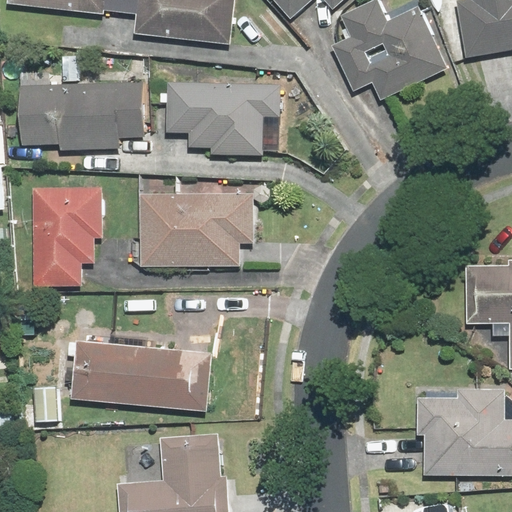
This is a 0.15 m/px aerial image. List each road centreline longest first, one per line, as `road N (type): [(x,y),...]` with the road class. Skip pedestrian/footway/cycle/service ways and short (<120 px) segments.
road 1 (residential): [(326,511),(319,363),(344,274),(403,201),(511,154)]
road 2 (unknown): [(372,238),(312,186),(267,165),(111,147)]
